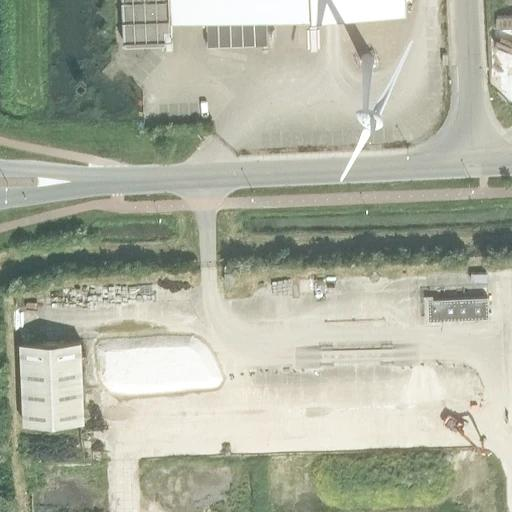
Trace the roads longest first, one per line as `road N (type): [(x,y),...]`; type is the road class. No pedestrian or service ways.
road 1 (unclassified): [(117,181),(473,165)]
road 2 (unclassified): [(473,165),(466,0)]
